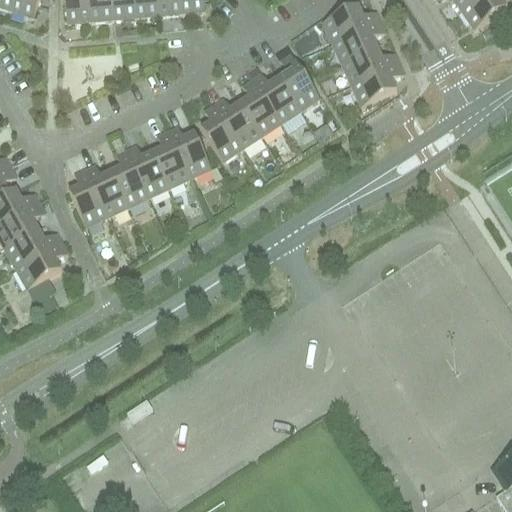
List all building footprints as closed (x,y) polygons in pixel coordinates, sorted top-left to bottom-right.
[(0,0),(0,11),(12,15),(16,0),(0,0)] [(34,23),(41,0),(16,0),(12,15),(34,23)] [(92,26),(89,0),(65,0),(68,29),(92,26)] [(114,24),(112,0),(89,0),(92,26),(114,24)] [(137,22),(134,0),(112,0),(114,24),(137,22)] [(160,20),(157,0),(134,0),(137,22),(160,20)] [(182,18),(180,0),(157,0),(160,20),(182,18)] [(206,16),(204,0),(180,0),(182,18),(206,16)] [(451,0),(462,15),(483,0),(451,0)] [(507,12),(500,3),(504,0),(483,0),(462,15),(475,35),(507,12)] [(381,27),(377,16),(364,22),(359,11),(323,28),(333,49),(381,27)] [(378,53),(373,43),(386,37),(381,27),(333,49),(342,70),(378,53)] [(288,50),(276,58),(281,66),(291,59),(293,58),(288,50)] [(352,91),(400,68),(395,58),(383,64),(378,53),(342,70),(352,91)] [(320,104),(291,59),(281,66),(289,78),(279,84),(301,117),(320,104)] [(397,96),(392,85),(405,79),(400,68),(352,91),(362,112),(397,96)] [(256,71),(247,77),(252,84),(262,78),(257,70),(256,71)] [(301,117),(279,84),(270,90),(262,78),(252,84),(282,129),(301,117)] [(282,129),(252,84),(243,91),(250,102),(241,109),(262,142),(282,129)] [(262,142),(241,109),(232,115),(224,103),(214,109),(243,154),(262,142)] [(243,154),(214,109),(205,116),(212,127),(202,134),(224,167),(243,154)] [(212,174),(195,138),(184,144),(178,131),(168,136),(190,184),(212,174)] [(190,184),(168,136),(158,141),(163,153),(153,158),(170,194),(190,184)] [(170,194),(153,158),(143,163),(137,150),(127,155),(149,203),(170,194)] [(149,203),(127,155),(116,160),(122,173),(112,177),(128,213),(149,203)] [(0,178),(12,172),(6,162),(0,165),(0,178)] [(128,213),(112,177),(102,182),(96,169),(85,174),(108,223),(128,213)] [(0,204),(10,198),(5,189),(17,182),(12,172),(0,178),(0,204)] [(108,223),(85,174),(75,179),(81,192),(70,197),(86,233),(108,223)] [(0,231),(40,208),(35,198),(23,205),(17,195),(10,198),(0,204),(0,231)] [(39,235),(34,225),(46,218),(40,208),(0,231),(0,245),(5,254),(39,235)] [(16,274),(63,248),(57,238),(45,245),(39,235),(5,254),(16,274)] [(62,275),(56,265),(69,258),(63,248),(16,274),(28,295),(62,275)] [(52,303),(35,312),(42,324),(59,314),(52,303)] [(133,426),(153,413),(147,404),(127,418),(133,426)] [(511,511),(511,462),(493,475),(506,494),(496,501),(503,511),(511,511)]
